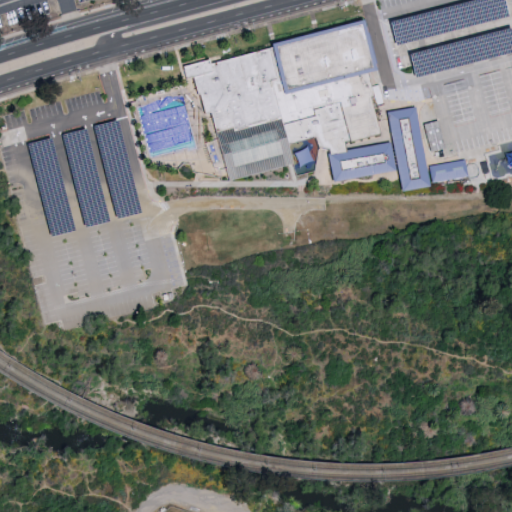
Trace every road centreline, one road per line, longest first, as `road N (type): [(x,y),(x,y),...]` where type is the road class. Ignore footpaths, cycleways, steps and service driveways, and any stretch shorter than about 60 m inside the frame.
road 1 (primary): [(0,81),(295,0)]
road 2 (primary): [(162,12),(0,56)]
